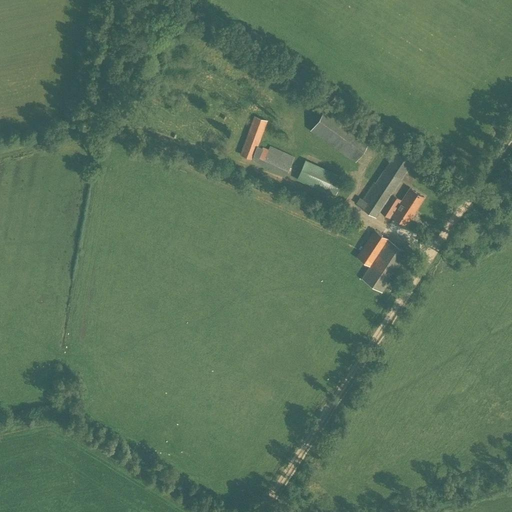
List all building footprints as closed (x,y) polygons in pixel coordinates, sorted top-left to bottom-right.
[(297,96),(309,106),(317,95),(306,86),(297,96)] [(306,136),(351,168),(374,135),(329,103),(306,136)] [(267,120),(254,115),(240,155),(253,160),(267,120)] [(255,162),(286,176),(294,157),(264,143),(255,162)] [(415,212),(425,196),(409,187),(401,200),(392,194),(414,160),(397,149),(375,182),(373,181),(358,205),(376,217),(385,203),(394,209),(390,214),(407,225),(415,212)] [(344,177),(305,159),(296,179),(335,196),(344,177)] [(355,256),(368,265),(360,277),(382,292),(390,281),(393,283),(396,284),(417,253),(403,244),(402,247),(374,228),(355,256)]
